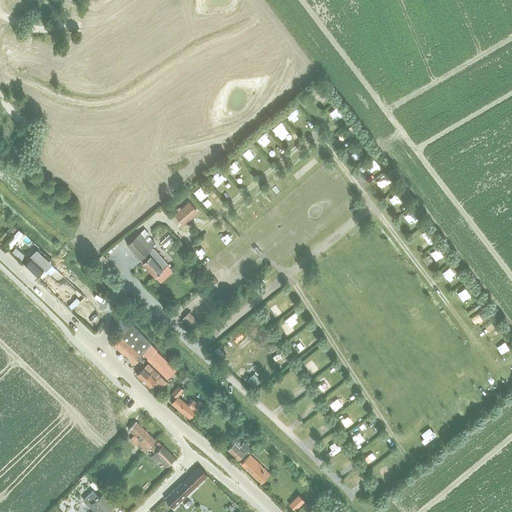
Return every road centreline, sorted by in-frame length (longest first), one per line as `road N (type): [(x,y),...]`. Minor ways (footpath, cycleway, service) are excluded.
road 1 (tertiary): [(167,414),(0,254)]
road 2 (tertiary): [(269,508),(167,414)]
